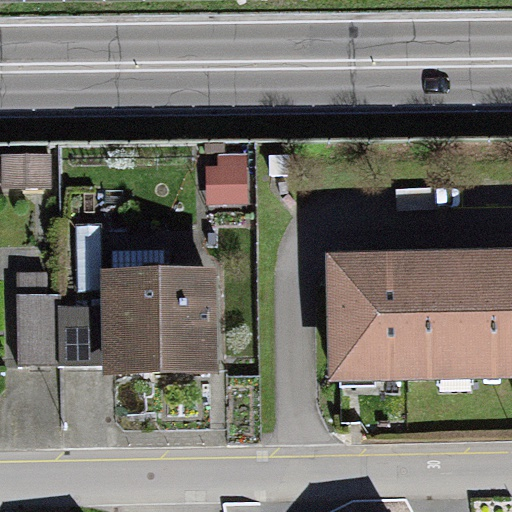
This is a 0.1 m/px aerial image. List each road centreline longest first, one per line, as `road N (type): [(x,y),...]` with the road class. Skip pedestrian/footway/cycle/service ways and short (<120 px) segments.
road 1 (trunk): [(0,69),(511,62)]
road 2 (residential): [(511,473),(156,485)]
road 3 (residential): [(156,485),(0,486)]
